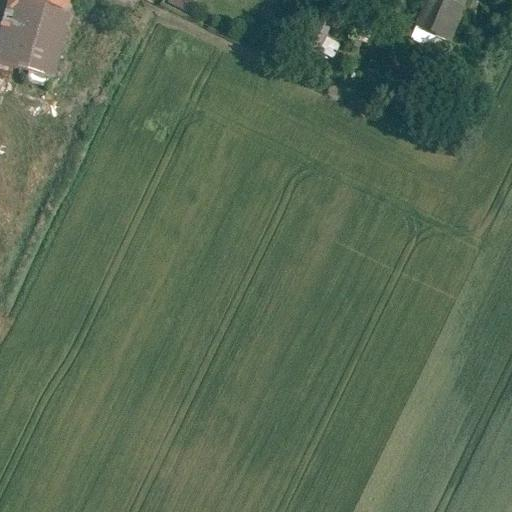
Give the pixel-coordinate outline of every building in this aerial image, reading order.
[(9,0),(0,38),(0,64),(54,78),(71,10),(29,0),(9,0)] [(29,0),(71,10),(75,11),(77,0),(29,0)] [(196,0),(171,0),(170,6),(192,13),(196,0)] [(468,0),(426,0),(415,27),(451,41),(468,0)] [(298,56),(312,62),(316,52),(330,58),(336,45),(323,39),(331,21),(317,15),(298,56)]
